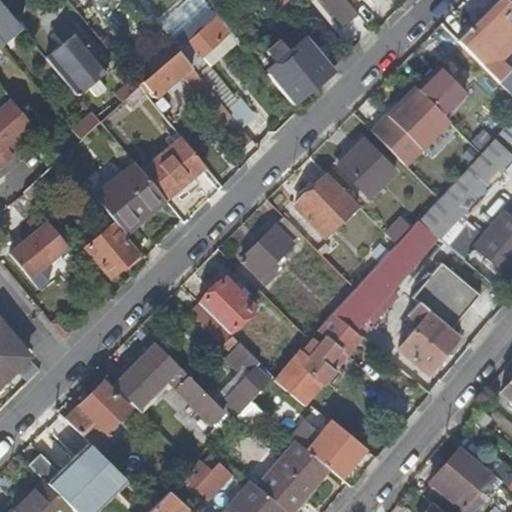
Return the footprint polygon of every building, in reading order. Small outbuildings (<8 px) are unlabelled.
[(231,0),(212,0),(208,4),(216,14),(231,0)] [(358,16),(344,0),(319,0),(343,28),(358,16)] [(480,65),(511,34),(511,7),(506,2),(504,0),(500,0),(497,4),(492,0),(463,29),(468,33),(458,42),(480,65)] [(0,1),(0,46),(22,30),(0,1)] [(211,47),(229,30),(216,14),(176,51),(190,67),(211,47)] [(77,33),(46,58),(77,95),(107,69),(77,33)] [(308,40),(266,74),(292,105),(332,70),(308,40)] [(156,61),(160,67),(176,51),(168,41),(157,51),(161,56),(156,61)] [(220,127),(232,118),(225,109),(196,75),(190,67),(176,51),(160,67),(138,87),(144,94),(148,90),(155,98),(182,76),(196,93),(193,96),(220,127)] [(138,87),(121,66),(113,73),(125,86),(114,96),(121,103),(125,99),(138,87)] [(205,66),(196,75),(225,109),(234,101),(205,66)] [(440,69),(416,92),(442,117),(465,94),(440,69)] [(131,107),(145,96),(144,94),(138,87),(125,99),(131,107)] [(416,92),(414,89),(372,132),(406,167),(449,124),(442,117),(416,92)] [(18,138),(34,125),(5,90),(0,94),(0,167),(15,156),(10,150),(7,147),(18,138)] [(71,139),(76,145),(100,122),(91,112),(71,130),(75,135),(71,139)] [(239,153),(252,142),(232,118),(220,127),(218,128),(239,153)] [(511,120),(500,133),(511,144),(511,120)] [(18,138),(7,147),(10,150),(21,141),(18,138)] [(180,138),(141,171),(161,195),(165,200),(204,167),(180,138)] [(367,199),(394,172),(362,141),(336,167),(367,199)] [(511,159),(491,141),(479,154),(460,175),(481,193),(511,159)] [(135,164),(95,197),(115,222),(124,233),(138,222),(134,217),(161,195),(141,171),(135,164)] [(72,177),(61,166),(39,186),(49,198),(72,177)] [(323,236),(356,204),(326,175),(294,206),(323,236)] [(439,240),(481,193),(460,175),(437,199),(417,221),(437,238),(439,240)] [(134,217),(138,222),(165,200),(161,195),(134,217)] [(503,273),(511,262),(511,218),(502,211),(472,247),(503,273)] [(69,247),(41,213),(28,224),(33,230),(36,233),(26,242),(10,255),(39,289),(48,281),(52,267),(50,264),(69,247)] [(300,235),(282,217),(240,260),(264,284),(276,271),(270,265),(300,235)] [(396,284),(437,238),(417,221),(395,244),(375,267),(396,284)] [(109,277),(140,252),(124,233),(115,222),(85,248),(109,277)] [(26,242),(36,233),(33,230),(23,239),(26,242)] [(440,262),(411,297),(428,312),(450,330),(478,294),(440,262)] [(358,327),(396,284),(375,267),(354,289),(332,312),(354,331),(358,327)] [(224,277),(198,302),(227,332),(253,307),(224,277)] [(215,397),(237,416),(269,381),(254,366),(258,362),(227,332),(198,302),(190,311),(230,352),(224,359),(238,372),(215,397)] [(270,380),(302,406),(321,383),(323,384),(333,371),(327,365),(354,331),(332,312),(298,349),(308,357),(301,366),(290,358),(273,377),(270,380)] [(426,373),(457,335),(450,330),(428,312),(398,348),(426,373)] [(71,330),(59,316),(51,322),(64,337),(71,330)] [(0,381),(26,356),(0,324),(0,381)] [(262,358),(275,371),(287,357),(274,345),(262,358)] [(254,366),(269,381),(270,380),(273,377),(258,362),(254,366)] [(210,423),(222,411),(179,367),(167,379),(191,404),(198,411),(210,423)] [(511,376),(500,391),(511,402),(511,471),(501,462),(492,474),(498,479),(511,490),(511,376)] [(101,381),(63,418),(93,448),(108,433),(105,430),(128,407),(101,381)] [(198,411),(191,404),(186,409),(194,415),(198,411)] [(364,449),(330,421),(319,434),(303,421),(290,437),(295,441),(306,450),(328,468),(340,478),(364,449)] [(295,441),(255,487),(283,511),(284,511),(289,511),(328,468),(306,450),(295,441)] [(491,473),(458,446),(428,482),(433,485),(424,496),(426,498),(430,501),(443,511),(451,511),(457,506),(461,509),(470,498),(476,504),(487,491),(481,485),(491,473)] [(205,452),(183,478),(206,499),(229,474),(205,452)] [(41,454),(29,465),(42,479),(45,482),(58,471),(41,454)] [(492,474),(491,473),(481,485),(487,491),(498,479),(492,474)] [(42,479),(9,511),(64,511),(70,507),(45,482),(42,479)] [(282,511),(283,511),(255,487),(249,482),(223,511),(282,511)] [(174,511),(182,504),(167,491),(147,511),(174,511)] [(420,511),(430,501),(426,498),(413,511),(420,511)] [(470,498),(461,509),(464,511),(469,511),(476,504),(470,498)] [(443,511),(430,501),(420,511),(443,511)]
